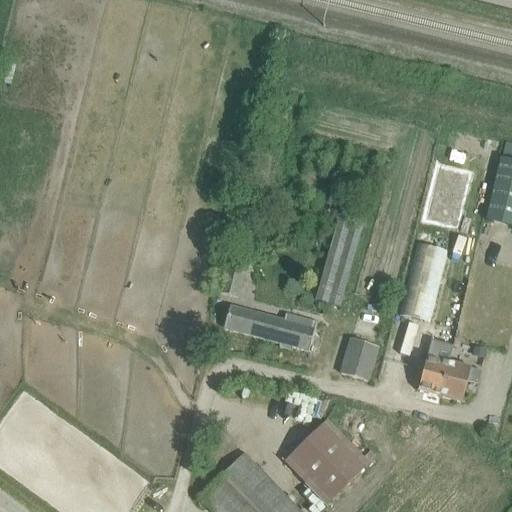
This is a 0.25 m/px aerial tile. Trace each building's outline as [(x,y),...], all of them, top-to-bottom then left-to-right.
[(488,226),(511,231),(511,165),(504,163),(488,226)] [(464,209),(485,215),(488,202),(467,197),(464,209)] [(316,302),(341,309),(363,227),(338,220),(316,302)] [(249,257),(230,253),(219,295),(238,300),(249,257)] [(446,276),(456,277),(457,269),(447,267),(446,276)] [(404,315),(426,321),(431,303),(430,302),(436,277),(419,273),(417,279),(407,277),(404,292),(420,296),(419,302),(408,299),(404,315)] [(441,324),(434,322),(431,334),(445,338),(449,325),(452,326),(457,306),(446,303),(441,324)] [(317,325),(286,317),(285,322),(230,308),(224,330),(280,345),(279,348),(292,352),(293,349),(309,353),(317,325)] [(401,376),(409,345),(387,339),(378,369),(401,376)] [(341,375),(367,383),(377,349),(351,341),(341,375)] [(428,357),(418,392),(442,399),(451,364),(455,350),(431,343),(428,357)] [(481,372),(451,364),(442,399),(462,404),(468,383),(478,385),(481,372)] [(370,465),(328,421),(283,464),(326,508),(370,465)] [(297,511),(244,455),(200,499),(212,511),(297,511)]
